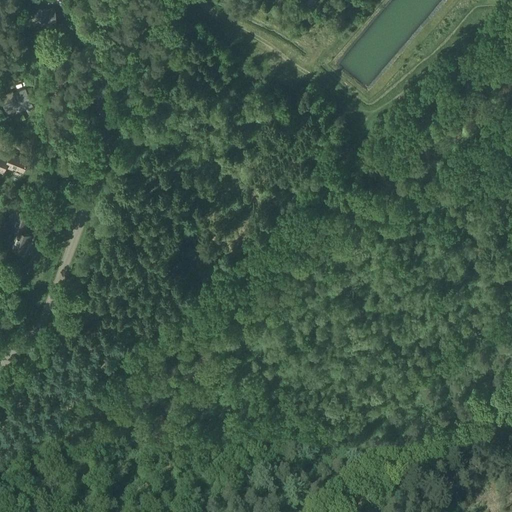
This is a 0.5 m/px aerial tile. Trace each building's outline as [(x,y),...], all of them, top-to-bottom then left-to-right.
[(41,7),(28,8),(30,26),(32,25),(38,25),(37,22),(42,22),(41,10),(41,7)] [(54,8),(41,10),(42,22),(43,24),(48,24),(48,26),(53,26),(56,25),(54,8)] [(25,89),(13,94),(18,106),(19,108),(24,106),(25,108),(29,106),(32,105),(25,89)] [(12,92),(0,97),(7,113),(9,112),(14,110),(13,108),(18,106),(13,94),(12,92)] [(8,159),(5,167),(12,170),(13,168),(21,172),(27,159),(11,152),(8,159)] [(15,231),(23,234),(29,217),(18,212),(14,222),(11,221),(9,228),(15,231)] [(30,237),(23,234),(15,231),(13,237),(15,238),(11,247),(23,253),(30,237)]
